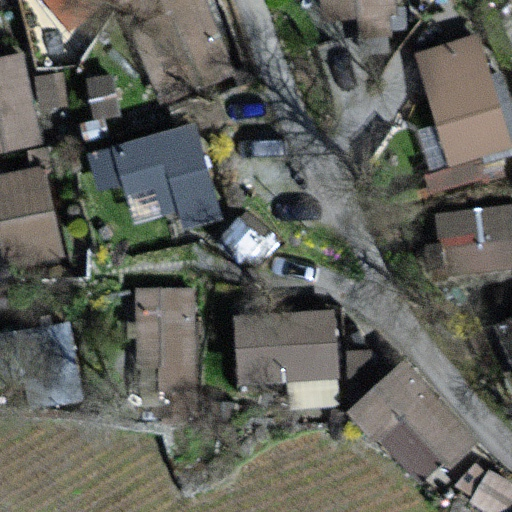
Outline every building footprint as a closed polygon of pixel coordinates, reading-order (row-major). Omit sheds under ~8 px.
[(395,4),(394,0),(332,0),(334,10),(395,4)] [(479,38),(427,54),(459,159),(511,143),(479,38)] [(0,145),(43,137),(25,54),(0,58),(0,145)] [(222,210),(196,122),(95,152),(103,177),(132,168),(145,213),(187,200),(193,219),(222,210)] [(44,167),(0,176),(0,191),(15,258),(61,248),(44,167)] [(511,263),(511,205),(447,215),(451,246),(441,248),(445,273),(511,263)] [(194,289),(147,290),(149,372),(195,371),(194,289)] [(336,370),(332,317),(246,324),(250,377),(336,370)] [(410,365),(360,408),(383,435),(386,432),(426,478),(473,438),(410,365)] [(475,492),(510,504),(511,499),(511,469),(485,461),(475,492)]
